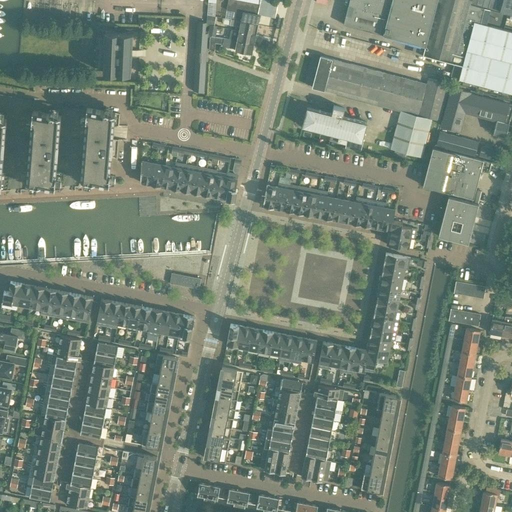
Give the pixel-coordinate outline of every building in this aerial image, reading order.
[(262,4),(242,0),(229,0),(227,9),(235,11),(234,17),(232,17),(232,19),(258,25),(260,14),(262,4)] [(349,0),(343,24),(383,34),(391,4),(391,0),(349,0)] [(434,16),(437,0),(391,0),(391,4),(383,34),(421,44),(426,45),(434,16)] [(470,6),(470,5),(471,0),(437,0),(434,16),(426,45),(421,44),(418,53),(423,55),(455,63),(470,6)] [(472,0),(472,3),(500,11),(502,0),(472,0)] [(511,0),(503,0),(500,11),(511,14),(511,0)] [(451,76),(460,78),(459,79),(479,85),(511,93),(511,31),(480,24),(484,9),(470,5),(470,6),(455,63),(451,76)] [(215,16),(208,15),(207,24),(214,25),(215,16)] [(258,25),(232,19),(224,17),(223,23),(240,26),(240,31),(256,34),(258,25)] [(207,21),(198,21),(196,51),(208,51),(209,33),(206,33),(207,21)] [(256,34),(240,31),(232,29),(230,39),(254,44),(256,34)] [(134,32),(106,31),(104,72),(132,74),(134,32)] [(230,39),(224,38),(223,44),(223,46),(236,49),(236,50),(252,54),(254,44),(230,39)] [(208,51),(196,51),(196,55),(196,61),(207,61),(207,56),(208,51)] [(321,55),(317,71),(312,87),(418,114),(426,83),(321,55)] [(207,61),(196,61),(194,90),(205,91),(207,61)] [(440,120),(449,84),(440,82),(428,79),(419,115),(440,120)] [(471,92),(452,87),(441,125),(460,131),(465,112),(497,120),(494,133),(506,136),(511,115),(511,103),(482,96),(478,95),(471,93),(471,92)] [(355,140),(362,142),(367,121),(343,115),(345,107),(334,105),(332,112),(307,106),(302,126),(355,140)] [(84,143),(81,179),(110,184),(115,113),(87,108),(84,143)] [(30,147),(27,182),(55,187),(61,116),(33,111),(30,147)] [(401,111),(399,119),(391,148),(422,157),(432,119),(401,111)] [(477,140),(440,131),(436,145),(473,154),(477,140)] [(355,140),(353,149),(361,151),(363,142),(362,142),(355,140)] [(498,161),(501,151),(482,146),(479,155),(498,161)] [(491,162),(433,147),(423,185),(474,198),(481,170),(489,172),(491,162)] [(155,163),(142,161),(140,182),(151,184),(155,163)] [(155,163),(151,184),(161,186),(165,165),(155,163)] [(175,167),(171,188),(181,190),(186,165),(175,163),(175,167)] [(165,165),(161,186),(171,188),(175,167),(165,165)] [(186,165),(181,190),(192,192),(196,171),(197,167),(186,165)] [(206,169),(197,167),(196,171),(192,192),(202,194),(206,173),(205,173),(206,169)] [(206,173),(202,194),(212,196),(216,175),(217,171),(206,169),(205,173),(206,173)] [(227,173),(226,177),(222,198),(236,200),(238,189),(236,189),(238,175),(227,173)] [(216,175),(212,196),(222,198),(226,177),(216,175)] [(278,187),(274,208),(285,210),(290,185),(278,183),(278,187)] [(267,185),(263,206),(274,208),(278,187),(267,185)] [(290,185),(285,210),(295,212),(299,187),(290,185)] [(299,187),(295,212),(304,214),(309,189),(299,187)] [(309,189),(304,214),(314,215),(318,195),(319,191),(309,189)] [(314,215),(323,217),(327,196),(318,195),(314,215)] [(323,217),(332,219),(336,198),(327,196),(323,217)] [(479,204),(449,196),(439,236),(469,244),(479,204)] [(332,219),(342,221),(346,200),(336,198),(332,219)] [(366,200),(356,198),(356,202),(352,223),(361,225),(366,200)] [(342,221),(352,223),(356,202),(346,200),(342,221)] [(366,200),(361,225),(371,226),(375,206),(376,206),(377,202),(366,200)] [(375,206),(371,226),(381,228),(385,208),(376,206),(375,206)] [(395,209),(385,208),(381,228),(390,230),(392,220),(393,220),(395,209)] [(403,221),(393,220),(392,220),(390,230),(389,234),(410,238),(414,239),(416,228),(402,225),(403,221)] [(410,238),(389,234),(388,244),(408,248),(410,238)] [(407,256),(386,252),(384,264),(405,268),(407,256)] [(382,274),(403,278),(405,268),(384,264),(382,274)] [(201,278),(172,272),(170,283),(199,289),(201,278)] [(380,285),(401,289),(403,278),(382,274),(380,285)] [(461,294),(463,282),(457,280),(455,292),(461,294)] [(4,291),(2,301),(18,304),(22,283),(11,281),(9,292),(4,291)] [(22,283),(18,304),(30,307),(34,286),(22,283)] [(378,295),(399,299),(401,289),(380,285),(378,295)] [(486,286),(480,285),(478,297),(484,298),(486,286)] [(34,286),(30,307),(42,309),(46,288),(34,286)] [(42,309),(41,313),(53,315),(58,290),(46,288),(42,309)] [(58,290),(53,315),(65,317),(70,293),(58,290)] [(70,293),(65,317),(77,320),(81,295),(70,293)] [(81,295),(77,320),(89,322),(94,297),(81,295)] [(376,306),(397,310),(397,309),(399,299),(378,295),(376,306)] [(112,301),(101,299),(97,323),(107,325),(112,301)] [(112,301),(107,325),(118,327),(118,323),(122,303),(112,301)] [(122,303),(118,323),(128,325),(132,305),(122,303)] [(142,306),(132,305),(128,325),(127,329),(138,331),(138,327),(142,306)] [(153,309),(142,306),(138,327),(148,329),(149,329),(153,309)] [(374,316),(395,320),(399,321),(401,310),(397,309),(397,310),(376,306),(374,316)] [(455,321),(458,309),(451,308),(449,320),(455,321)] [(163,311),(153,309),(149,329),(148,329),(147,333),(159,335),(160,331),(159,331),(163,311)] [(461,322),(463,311),(458,309),(455,321),(461,322)] [(173,312),(163,311),(159,331),(160,331),(169,333),(173,312)] [(467,323),(469,312),(463,311),(461,322),(467,323)] [(169,333),(179,335),(183,314),(173,312),(169,333)] [(473,325),(475,313),(469,312),(467,323),(473,325)] [(481,314),(475,313),(473,325),(479,326),(481,314)] [(11,316),(0,314),(0,320),(10,322),(11,316)] [(195,317),(183,314),(179,335),(178,339),(190,341),(193,326),(195,317)] [(393,330),(395,320),(374,316),(372,326),(393,330)] [(501,335),(504,317),(500,316),(499,320),(492,319),(490,333),(501,335)] [(511,317),(505,316),(505,317),(504,317),(501,335),(511,336),(511,317)] [(242,326),(231,324),(227,344),(238,347),(242,326)] [(252,328),(242,326),(238,347),(248,349),(252,328)] [(370,336),(391,340),(393,330),(372,326),(370,336)] [(467,327),(464,339),(478,341),(481,330),(467,327)] [(25,330),(12,328),(11,334),(7,333),(3,333),(4,332),(1,332),(0,332),(0,346),(4,347),(4,348),(16,350),(19,336),(24,337),(25,330)] [(262,330),(252,328),(248,349),(258,350),(262,330)] [(262,330),(258,350),(270,353),(274,332),(262,330)] [(274,332),(270,353),(280,355),(284,334),(274,332)] [(295,336),(284,334),(280,355),(279,359),(290,361),(295,336)] [(61,335),(59,346),(79,350),(82,339),(61,335)] [(295,336),(290,361),(301,363),(302,359),(301,359),(305,338),(295,336)] [(368,346),(389,350),(391,340),(370,336),(368,346)] [(301,359),(302,359),(313,361),(317,340),(305,338),(301,359)] [(476,353),(478,341),(464,339),(462,351),(476,353)] [(323,341),(318,366),(330,368),(330,364),(329,364),(333,343),(323,341)] [(98,342),(96,353),(116,357),(118,346),(98,342)] [(345,346),(333,343),(329,364),(330,364),(341,366),(345,346)] [(78,355),(79,350),(59,346),(57,356),(81,360),(82,356),(78,355)] [(345,346),(341,366),(341,370),(353,372),(353,368),(352,368),(356,348),(345,346)] [(368,346),(367,350),(363,369),(365,369),(374,371),(376,360),(387,362),(389,350),(368,346)] [(367,350),(356,348),(352,368),(353,368),(364,371),(365,369),(363,369),(367,350)] [(474,365),(476,353),(462,351),(460,362),(474,365)] [(114,367),(116,357),(96,353),(94,363),(114,367)] [(156,364),(162,365),(177,368),(179,358),(158,354),(156,364)] [(27,359),(8,355),(6,361),(3,360),(3,361),(0,360),(0,375),(12,377),(14,363),(26,366),(27,359)] [(81,361),(81,360),(57,356),(55,366),(76,370),(77,360),(81,361)] [(472,377),(474,365),(460,362),(458,374),(472,377)] [(112,377),(114,367),(94,363),(92,373),(112,377)] [(177,368),(162,365),(160,374),(175,377),(177,368)] [(74,380),(76,370),(55,366),(53,376),(74,380)] [(243,371),(222,367),(220,377),(241,381),(243,371)] [(406,371),(400,370),(397,386),(402,387),(406,371)] [(111,387),(112,377),(92,373),(90,383),(111,387)] [(175,377),(160,374),(158,384),(173,387),(175,377)] [(469,389),(472,377),(458,374),(456,386),(469,389)] [(72,390),(74,380),(53,376),(51,386),(72,390)] [(241,381),(220,377),(218,386),(239,390),(241,381)] [(303,381),(282,378),(280,388),(301,392),(303,381)] [(0,404),(1,404),(1,403),(8,405),(11,391),(14,391),(16,384),(4,382),(3,387),(2,387),(0,386),(0,404)] [(109,397),(111,387),(90,383),(88,393),(109,397)] [(171,396),(173,387),(158,384),(152,383),(150,392),(171,396)] [(338,399),(342,400),(344,390),(319,385),(318,391),(315,390),(314,395),(317,396),(317,395),(338,399)] [(70,400),(72,390),(51,386),(49,396),(70,400)] [(239,390),(218,386),(217,396),(238,400),(239,390)] [(467,401),(469,389),(456,386),(453,398),(467,401)] [(301,392),(280,388),(278,398),(299,402),(301,392)] [(169,405),(171,396),(150,392),(148,401),(169,405)] [(401,396),(380,392),(377,407),(383,409),(383,408),(398,411),(401,396)] [(107,407),(109,397),(88,393),(86,403),(107,407)] [(336,409),(340,410),(342,400),(338,399),(317,395),(317,396),(315,405),(336,409)] [(68,410),(70,400),(49,396),(47,406),(68,410)] [(238,400),(217,396),(215,405),(230,408),(230,409),(236,410),(238,400)] [(299,402),(278,398),(276,408),(297,412),(299,402)] [(168,415),(169,405),(148,401),(147,411),(152,412),(168,415)] [(105,417),(107,407),(86,403),(84,413),(105,417)] [(452,404),(450,416),(464,419),(466,407),(452,404)] [(230,408),(215,405),(213,415),(228,418),(228,417),(230,409),(230,408)] [(336,409),(315,405),(314,415),(334,419),(336,409)] [(66,420),(68,410),(47,406),(45,416),(66,420)] [(297,412),(276,408),(275,418),(295,422),(297,412)] [(396,421),(398,411),(383,408),(383,409),(381,418),(396,421)] [(9,411),(0,409),(0,430),(2,431),(5,418),(7,418),(9,411)] [(21,412),(14,410),(13,417),(20,418),(21,412)] [(166,424),(168,415),(152,412),(151,421),(166,424)] [(103,427),(105,417),(84,413),(82,423),(103,427)] [(228,418),(213,415),(211,424),(232,428),(234,418),(228,417),(228,418)] [(334,419),(314,415),(312,425),(332,429),(334,419)] [(64,430),(66,420),(45,416),(44,426),(64,430)] [(461,431),(464,419),(450,416),(448,428),(461,431)] [(295,422),(275,418),(273,428),(293,432),(295,422)] [(396,421),(381,418),(379,427),(394,430),(396,421)] [(166,424),(151,421),(149,431),(164,434),(166,424)] [(101,438),(103,427),(82,423),(80,434),(101,438)] [(232,428),(211,424),(209,433),(230,438),(232,428)] [(332,429),(312,425),(310,435),(330,439),(332,429)] [(62,440),(64,430),(44,426),(42,436),(62,440)] [(394,430),(379,427),(377,437),(393,440),(394,430)] [(268,428),(266,438),(291,442),(293,432),(273,428),(268,428)] [(459,443),(461,431),(448,428),(446,440),(459,443)] [(164,434),(149,431),(143,430),(141,437),(143,438),(142,445),(161,448),(164,434)] [(230,438),(209,433),(207,443),(228,447),(230,438)] [(330,439),(310,435),(308,445),(328,449),(330,439)] [(60,450),(62,440),(42,436),(40,446),(60,450)] [(393,440),(377,437),(376,446),(391,449),(393,440)] [(264,448),(289,452),(291,442),(266,438),(264,448)] [(510,455),(511,444),(511,441),(501,439),(498,453),(510,455)] [(457,455),(459,443),(446,440),(443,452),(457,455)] [(79,443),(77,453),(97,457),(99,447),(79,443)] [(205,457),(226,461),(228,447),(207,443),(205,457)] [(328,449),(308,445),(306,456),(326,459),(328,449)] [(58,460),(60,450),(40,446),(38,456),(58,460)] [(391,449),(376,446),(374,456),(389,458),(391,449)] [(289,452),(264,448),(263,458),(267,458),(287,462),(289,452)] [(455,467),(457,455),(443,452),(441,464),(455,467)] [(95,467),(97,457),(77,453),(75,463),(95,467)] [(137,460),(135,468),(156,472),(159,457),(140,454),(139,461),(137,460)] [(56,470),(58,460),(38,456),(36,466),(56,470)] [(326,459),(306,456),(304,466),(324,469),(329,470),(331,460),(326,459)] [(389,458),(374,456),(372,465),(387,468),(389,458)] [(287,462),(267,458),(265,469),(285,473),(287,462)] [(93,477),(95,467),(75,463),(73,473),(93,477)] [(452,478),(455,467),(441,464),(439,476),(452,478)] [(387,468),(372,465),(372,466),(370,474),(385,477),(387,468)] [(54,480),(56,470),(36,466),(34,476),(54,480)] [(324,469),(304,466),(302,476),(327,481),(329,470),(324,469)] [(155,481),(156,472),(135,468),(134,477),(155,481)] [(91,487),(93,477),(73,473),(71,483),(91,487)] [(364,473),(361,488),(382,492),(385,477),(370,474),(364,473)] [(52,490),(54,480),(34,476),(32,486),(52,490)] [(153,491),(155,481),(134,477),(132,487),(138,488),(153,491)] [(437,481),(435,493),(449,496),(451,484),(437,481)] [(89,497),(91,487),(71,483),(68,482),(67,487),(70,488),(69,493),(89,497)] [(220,487),(200,483),(199,489),(197,495),(218,499),(219,493),(220,488),(220,487)] [(50,501),(52,490),(32,486),(30,497),(50,501)] [(484,491),(482,502),(496,505),(498,494),(500,495),(501,490),(487,487),(486,491),(484,491)] [(151,500),(153,491),(138,488),(136,497),(151,500)] [(250,493),(229,489),(228,494),(227,500),(248,504),(249,498),(250,493)] [(87,508),(89,497),(69,493),(66,504),(87,508)] [(447,508),(449,496),(435,493),(433,505),(447,508)] [(280,498),(259,494),(259,495),(258,500),(257,506),(277,510),(279,504),(280,499),(280,498)] [(149,510),(151,500),(136,497),(130,496),(128,506),(149,510)] [(316,511),(318,506),(297,502),(296,507),(295,511),(316,511)] [(494,511),(496,505),(482,502),(480,511),(494,511)]
